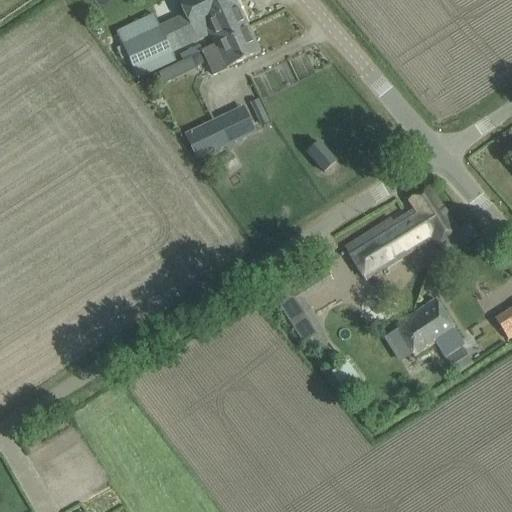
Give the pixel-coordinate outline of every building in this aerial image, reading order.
[(213,45),(248,29),(234,0),(185,0),(179,3),(188,22),(184,24),(182,18),(159,28),(171,53),(209,35),(213,45)] [(159,28),(120,45),(136,80),(175,62),(171,53),(159,28)] [(259,53),(248,29),(213,45),(214,45),(201,51),(213,77),(226,70),(226,69),(259,53)] [(189,59),(158,75),(163,85),(195,69),(189,59)] [(259,98),(250,102),(262,128),(271,124),(259,98)] [(185,135),(197,161),(254,133),(242,108),(185,135)] [(318,143),(306,153),(324,173),(336,163),(318,143)] [(231,154),(219,161),(227,173),(232,170),(229,164),(234,160),(231,154)] [(436,244),(439,243),(455,232),(428,188),(409,201),(415,210),(436,244)] [(435,245),(436,244),(415,210),(393,224),(391,220),(345,249),(365,281),(432,240),(435,245)] [(272,295),(290,323),(304,343),(323,331),(309,311),(302,300),(324,286),(321,283),(330,277),(321,264),(272,295)] [(414,358),(455,331),(435,301),(394,327),(414,358)] [(511,309),(499,318),(494,321),(506,342),(511,338),(511,309)] [(462,349),(445,358),(456,376),(473,366),(462,349)]
